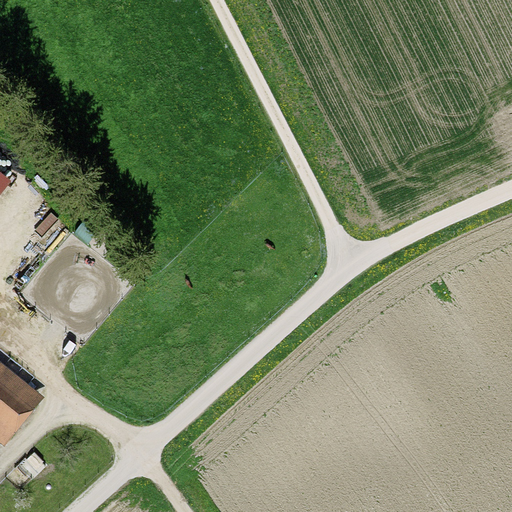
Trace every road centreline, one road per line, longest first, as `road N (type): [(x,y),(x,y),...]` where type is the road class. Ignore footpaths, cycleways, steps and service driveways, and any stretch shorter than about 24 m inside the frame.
road 1 (residential): [(79,511),(349,269)]
road 2 (track): [(349,269),(212,0)]
road 3 (track): [(349,269),(511,190)]
